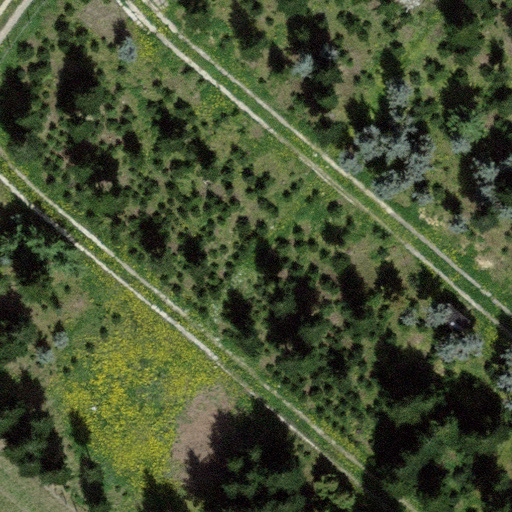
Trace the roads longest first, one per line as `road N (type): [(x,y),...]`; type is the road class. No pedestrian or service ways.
road 1 (track): [(0,159),(48,209),(405,511)]
road 2 (track): [(511,326),(162,29),(138,0)]
